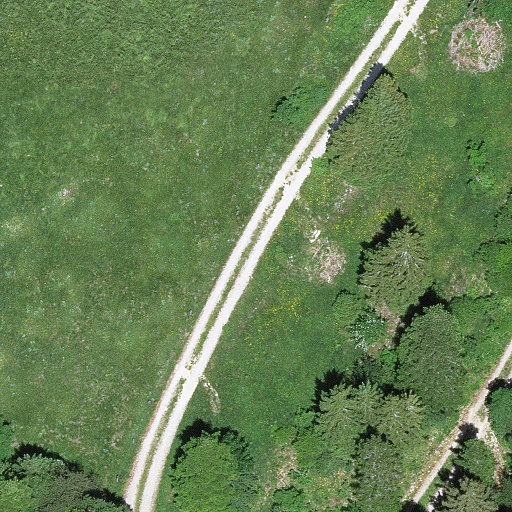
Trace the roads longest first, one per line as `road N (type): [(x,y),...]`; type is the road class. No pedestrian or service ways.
road 1 (track): [(142,511),(163,439),(270,208),(411,0)]
road 2 (track): [(418,511),(511,368)]
